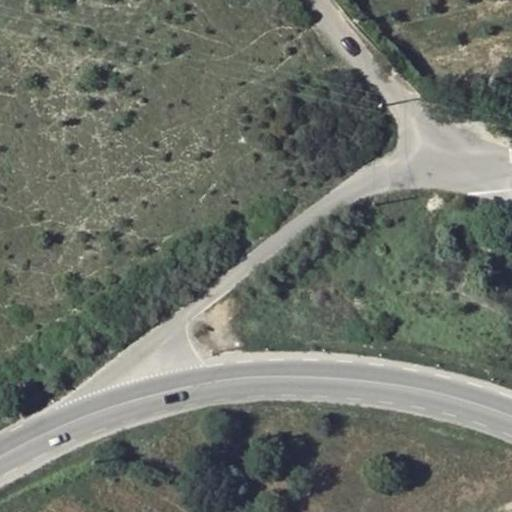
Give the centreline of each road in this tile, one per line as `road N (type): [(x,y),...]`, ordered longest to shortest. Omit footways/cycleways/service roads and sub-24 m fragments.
road 1 (unclassified): [(468,164),(396,169),(280,239),(173,341),(169,388)]
road 2 (tertiary): [(511,424),(353,380),(169,388)]
road 3 (unclassified): [(317,0),(336,33),(468,164)]
road 4 (tertiary): [(169,388),(28,440),(0,459)]
